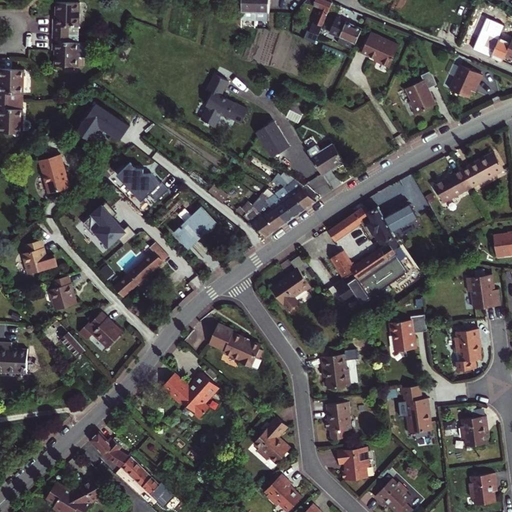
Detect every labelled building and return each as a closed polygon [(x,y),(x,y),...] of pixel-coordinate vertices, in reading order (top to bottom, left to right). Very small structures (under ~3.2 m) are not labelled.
[(256,18),(255,0),(234,0),(234,12),(235,17),(239,19),(241,19),(241,22),(245,22),(245,15),(251,16),(251,23),(255,23),(255,22),(256,18)] [(255,0),(256,18),(269,18),(269,0),(255,0)] [(311,30),(318,34),(323,25),(333,1),(331,0),(315,0),(313,5),(320,8),(311,30)] [(53,17),(53,33),(77,33),(77,26),(79,26),(79,2),(57,1),(56,17),(53,17)] [(353,47),(362,27),(337,16),(330,32),(340,36),(338,41),(353,47)] [(472,49),(481,28),(469,23),(460,45),(472,49)] [(502,60),(504,55),(511,40),(501,36),(502,34),(488,28),(483,39),(489,42),(484,53),(502,60)] [(388,64),(398,42),(372,30),(363,49),(374,55),(380,57),(379,59),(388,64)] [(77,41),(77,33),(53,33),(53,50),(56,49),(55,65),(78,65),(78,41),(77,41)] [(451,85),(471,94),(474,87),(477,80),(480,81),(483,71),(461,62),(451,85)] [(0,99),(22,100),(23,100),(23,69),(1,69),(0,83),(0,99)] [(436,82),(435,79),(430,69),(421,73),(423,78),(405,87),(410,100),(408,101),(414,113),(436,103),(428,86),(436,82)] [(215,126),(222,112),(242,122),(249,109),(221,95),(228,80),(215,74),(208,89),(213,92),(207,104),(209,106),(202,119),(208,122),(207,123),(209,124),(210,123),(215,126)] [(21,109),(22,100),(0,99),(0,131),(22,132),(23,108),(21,109)] [(97,102),(78,131),(91,140),(100,126),(117,137),(121,130),(124,132),(130,124),(97,102)] [(305,108),(294,103),(287,118),(299,123),(305,108)] [(274,120),(257,130),(274,156),(290,145),(274,120)] [(318,143),(308,150),(323,173),(345,159),(334,143),(322,150),(318,143)] [(496,152),(464,170),(473,186),(506,169),(496,152)] [(247,154),(244,161),(248,164),(252,157),(247,154)] [(40,160),(50,193),(70,188),(61,155),(40,160)] [(162,182),(161,183),(152,173),(144,173),(144,169),(137,168),(130,162),(117,174),(142,201),(150,193),(157,200),(169,189),(162,182)] [(445,202),(473,186),(464,170),(463,168),(455,172),(456,174),(435,185),(445,202)] [(279,176),(289,184),(296,178),(284,171),(279,176)] [(306,207),(317,200),(314,197),(307,190),(302,186),(305,184),(296,178),(289,184),(279,176),(275,180),(278,182),(285,187),(306,207)] [(276,193),(297,214),(306,207),(285,187),(276,193)] [(309,188),(307,190),(314,197),(317,194),(309,188)] [(231,208),(235,212),(238,209),(252,222),(263,214),(262,214),(255,207),(250,201),(240,195),(238,199),(230,193),(223,202),(231,208)] [(262,197),(265,200),(287,221),(297,214),(276,193),(269,198),(264,194),(262,197)] [(263,214),(277,228),(287,221),(265,200),(255,207),(262,214),(263,214)] [(108,202),(84,223),(94,234),(97,231),(109,245),(108,246),(110,248),(120,239),(125,244),(137,234),(130,225),(124,230),(113,217),(118,213),(108,202)] [(379,205),(370,210),(371,212),(373,217),(367,220),(378,239),(379,238),(383,245),(353,266),(342,249),(332,257),(345,277),(337,283),(340,288),(338,289),(348,303),(358,296),(363,303),(408,271),(394,249),(400,246),(394,236),(396,235),(392,229),(418,215),(411,202),(386,216),(379,205)] [(371,212),(369,210),(366,205),(330,230),(336,238),(362,220),(361,219),(371,212)] [(177,231),(190,245),(201,235),(203,236),(204,235),(203,234),(216,222),(202,207),(193,216),(186,208),(179,214),(186,222),(177,231)] [(267,236),(277,228),(263,214),(252,222),(267,236)] [(511,253),(511,231),(493,234),(496,256),(511,253)] [(26,243),(28,251),(24,253),(29,273),(41,269),(58,265),(55,253),(47,255),(42,239),(26,243)] [(115,287),(124,296),(164,260),(164,259),(168,256),(155,242),(150,247),(154,252),(115,287)] [(291,260),(296,268),(298,266),(301,270),(309,264),(306,260),(305,261),(300,254),(291,260)] [(282,280),(281,279),(272,285),(289,310),(300,301),(296,295),(307,288),(311,284),(298,266),(286,275),(287,277),(282,280)] [(496,289),(494,289),(493,281),(492,274),(467,277),(469,291),(473,291),(475,308),(502,304),(500,288),(496,289)] [(69,275),(53,279),(56,287),(51,288),(57,308),(77,302),(69,275)] [(94,332),(108,347),(124,332),(103,311),(91,322),(90,320),(82,328),(90,336),(94,332)] [(428,325),(426,314),(412,316),(413,320),(391,323),(392,335),(395,335),(397,351),(419,348),(418,339),(416,339),(415,332),(417,332),(429,330),(428,325)] [(44,337),(49,343),(53,340),(51,337),(56,332),(79,356),(86,350),(57,319),(43,332),(46,335),(44,337)] [(236,361),(253,369),(258,359),(256,358),(253,357),(256,350),(259,345),(231,331),(232,329),(216,321),(207,341),(222,348),(220,350),(237,358),(236,361)] [(479,328),(455,331),(456,337),(454,337),(458,371),(472,369),(471,360),(481,359),(480,350),(479,342),(481,342),(479,328)] [(0,342),(0,370),(27,372),(28,349),(13,349),(13,343),(0,342)] [(327,368),(328,375),(329,387),(349,384),(349,382),(352,382),(350,367),(348,368),(346,352),(321,355),(323,368),(327,368)] [(182,397),(195,409),(199,414),(208,404),(203,400),(208,394),(209,395),(219,384),(201,368),(192,378),(193,379),(189,383),(188,381),(175,369),(164,380),(169,385),(166,388),(179,400),(182,397)] [(169,385),(164,380),(161,383),(166,388),(169,385)] [(410,431),(433,428),(430,408),(432,407),(430,396),(424,396),(422,383),(404,386),(405,393),(405,399),(408,400),(409,414),(407,414),(410,431)] [(353,429),(351,413),(350,409),(352,408),(351,400),(328,403),(329,411),(330,411),(331,418),(330,418),(327,418),(328,430),(333,429),(334,439),(347,437),(346,430),(353,429)] [(291,445),(283,437),(281,439),(277,435),(279,433),(288,424),(277,415),(268,425),(263,430),(253,441),(259,445),(256,448),(267,458),(270,455),(276,461),(291,445)] [(467,439),(468,446),(488,444),(486,433),(485,424),(489,424),(488,415),(464,419),(465,426),(463,426),(461,427),(463,440),(467,439)] [(122,465),(130,456),(119,450),(111,444),(108,440),(100,431),(91,439),(110,459),(122,465)] [(111,444),(119,450),(122,448),(112,436),(108,440),(111,444)] [(339,450),(340,465),(346,464),(347,471),(344,472),(345,481),(369,479),(368,465),(371,464),(369,447),(339,450)] [(138,481),(148,471),(131,455),(130,456),(122,465),(127,470),(135,478),(138,481)] [(135,478),(127,470),(120,477),(132,487),(135,484),(132,481),(135,478)] [(302,494),(296,488),(290,483),(292,481),(293,480),(282,470),(265,489),(268,492),(267,493),(278,502),(280,500),(289,508),(302,494)] [(148,471),(138,481),(165,506),(169,502),(157,491),(163,486),(148,471)] [(496,483),(499,482),(497,472),(474,475),(475,483),(473,484),(471,484),(473,498),(477,497),(478,505),(498,502),(497,491),(496,483)] [(67,488),(68,486),(58,481),(48,497),(57,503),(55,506),(57,507),(56,508),(61,511),(87,511),(93,503),(93,502),(99,498),(101,502),(107,499),(95,477),(79,486),(80,487),(72,491),(67,488)] [(384,502),(387,499),(400,511),(399,511),(414,511),(417,509),(410,502),(415,497),(409,491),(411,489),(402,480),(401,482),(395,477),(377,496),(384,502)] [(177,495),(164,484),(163,486),(157,491),(169,502),(177,495)] [(322,511),(324,509),(314,500),(302,511),(322,511)]
